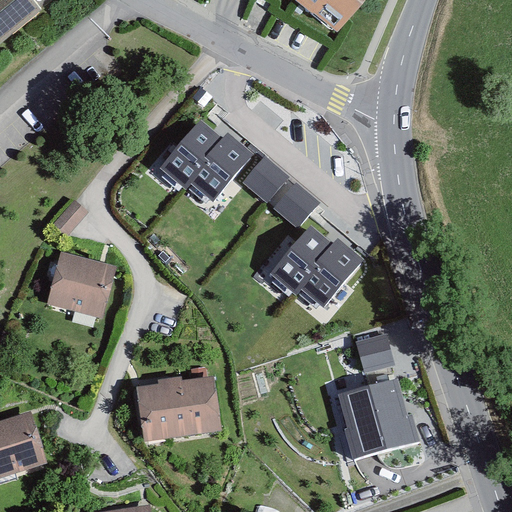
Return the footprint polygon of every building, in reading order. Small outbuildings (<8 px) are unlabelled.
[(0,0),(0,41),(43,5),(38,0),(0,0)] [(315,0),(338,19),(354,0),(315,0)] [(223,142),(201,124),(164,168),(186,187),(192,180),(214,198),(250,155),(228,136),(223,142)] [(317,203),(265,160),(247,182),(299,226),(317,203)] [(78,207),(58,229),(68,238),(88,216),(78,207)] [(333,249),(311,230),(274,275),(296,293),(302,287),(324,305),(360,261),(337,243),(333,249)] [(115,276),(63,263),(52,310),(103,323),(115,276)] [(387,335),(357,343),(365,373),(395,365),(387,335)] [(397,381),(340,397),(349,428),(344,429),(354,462),(420,443),(411,415),(408,416),(397,381)] [(210,383),(138,391),(144,440),(216,432),(210,383)] [(30,425),(0,435),(0,486),(46,471),(30,425)]
